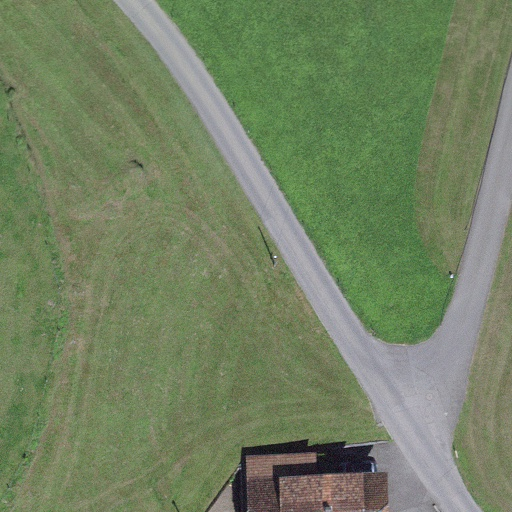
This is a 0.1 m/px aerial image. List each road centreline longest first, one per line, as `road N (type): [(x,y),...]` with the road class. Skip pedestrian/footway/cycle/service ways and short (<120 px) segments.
road 1 (residential): [(136,0),(193,73),(402,418)]
road 2 (residential): [(511,133),(466,326),(402,418)]
